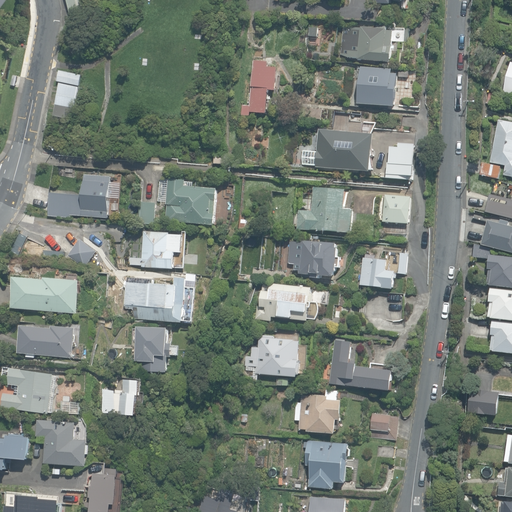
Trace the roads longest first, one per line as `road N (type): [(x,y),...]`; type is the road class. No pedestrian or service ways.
road 1 (residential): [(457,0),(442,292),(411,511)]
road 2 (unclassified): [(44,0),(42,58),(6,197)]
